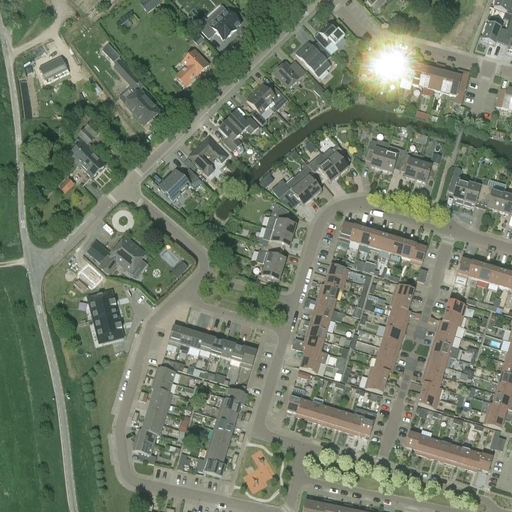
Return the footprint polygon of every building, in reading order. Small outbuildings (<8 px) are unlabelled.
[(141,0),(140,1),(142,4),(140,5),(148,16),(162,6),(157,0),(141,0)] [(511,0),(494,0),(492,6),(494,6),(493,10),(511,16),(511,0)] [(211,29),(203,20),(196,27),(209,41),(216,34),(223,42),(224,41),(225,42),(231,36),(230,35),(234,32),(235,33),(236,31),(235,30),(240,26),(229,13),(211,29)] [(129,21),(124,25),(127,29),(132,25),(129,21)] [(511,25),(510,24),(507,32),(502,45),(508,47),(507,51),(511,52),(511,25)] [(318,34),(326,42),(321,47),(324,51),(331,44),(335,47),(344,38),(333,26),(330,28),(327,25),(318,34)] [(496,43),(502,45),(507,32),(488,25),(487,27),(485,26),(483,32),(485,33),(482,42),(495,47),(496,43)] [(221,58),(215,51),(205,41),(204,42),(199,37),(192,43),(197,49),(203,43),(215,55),(210,60),(214,64),(221,58)] [(331,67),(326,63),(331,58),(324,51),(321,47),(317,43),(312,48),(308,44),(295,56),(318,79),(331,67)] [(197,79),(209,67),(194,52),(182,64),(186,68),(175,78),(185,89),(196,78),(197,79)] [(384,56),(379,76),(390,79),(397,53),(393,52),(391,58),(384,56)] [(369,78),(370,73),(379,76),(384,56),(373,53),(372,55),(365,53),(359,75),(369,78)] [(397,53),(390,79),(401,81),(406,62),(400,60),(401,54),(397,53)] [(406,62),(401,81),(412,84),(411,87),(419,58),(415,57),(413,63),(406,62)] [(419,58),(411,87),(423,90),(428,70),(421,68),(423,62),(419,61),(419,59),(419,58)] [(61,59),(39,70),(45,83),(68,73),(61,59)] [(159,114),(139,93),(144,89),(139,84),(140,83),(131,74),(132,73),(122,61),(113,70),(132,91),(133,90),(137,94),(135,95),(129,88),(118,99),(145,127),(159,114)] [(288,91),(300,80),(305,75),(294,64),(290,69),(285,64),(273,76),(288,91)] [(428,70),(423,90),(434,92),(440,67),(436,65),(434,71),(428,70)] [(440,67),(434,92),(445,95),(450,76),(443,74),(445,68),(440,67)] [(456,77),(450,76),(445,95),(456,98),(454,104),(460,105),(469,74),(458,71),(456,77)] [(341,82),(349,85),(352,79),(344,76),(341,82)] [(275,115),(287,102),(278,93),(274,97),(263,86),(255,95),(269,109),(275,115)] [(501,110),(511,112),(511,91),(506,90),(506,92),(500,91),(495,108),(501,110)] [(267,123),(260,117),(269,109),(255,95),(246,103),(257,114),(253,118),(262,127),(267,123)] [(241,136),(246,131),(251,137),(259,129),(249,119),(249,120),(242,120),(235,114),(227,122),(241,136)] [(242,148),(240,147),(241,146),(236,141),(241,136),(227,122),(218,130),(228,140),(224,144),(233,154),(234,152),(236,154),(238,155),(240,155),(242,154),(243,152),(243,150),(242,148)] [(84,158),(92,150),(87,146),(100,134),(91,124),(78,137),(81,139),(75,145),(77,148),(67,157),(76,166),(85,158),(84,158)] [(66,133),(62,128),(56,133),(59,138),(66,133)] [(221,165),(227,159),(208,140),(194,154),(200,160),(195,165),(208,178),(214,172),(209,168),(216,161),(221,165)] [(371,142),(370,146),(366,159),(372,161),(370,168),(381,172),(388,148),(389,145),(377,142),(377,144),(371,142)] [(311,144),(305,149),(308,152),(314,147),(311,144)] [(348,170),(343,164),(348,160),(337,147),(332,151),(330,151),(322,157),(339,177),(348,170)] [(388,148),(381,172),(392,175),(394,168),(400,169),(405,153),(388,148)] [(96,154),(92,150),(84,158),(85,158),(76,166),(80,170),(81,169),(92,180),(105,167),(94,156),(96,154)] [(405,153),(400,169),(406,171),(404,179),(415,182),(422,158),(413,155),(410,158),(407,157),(408,154),(405,153)] [(327,163),(318,170),(316,168),(312,172),(321,183),(325,179),(330,185),(339,177),(322,157),(327,163)] [(441,159),(434,157),(432,164),(438,166),(441,159)] [(432,164),(431,167),(421,164),(422,158),(415,182),(426,186),(428,178),(434,180),(438,166),(432,164)] [(192,173),(197,169),(188,160),(184,164),(192,173)] [(456,204),(463,206),(469,185),(458,182),(461,173),(460,171),(455,169),(449,190),(455,192),(453,200),(456,201),(456,204)] [(173,204),(190,187),(195,192),(203,185),(200,182),(189,171),(184,175),(181,172),(181,173),(182,173),(180,175),(176,171),(158,188),(173,204)] [(300,186),(312,200),(321,193),(316,186),(321,183),(312,172),(307,176),(309,178),(300,186)] [(268,177),(259,185),(263,190),(273,182),(268,177)] [(67,181),(59,190),(65,196),(74,187),(68,181),(68,182),(67,181)] [(475,207),(477,199),(483,200),(487,187),(489,182),(485,181),(482,181),(480,188),(469,185),(463,206),(470,208),(471,205),(475,207)] [(487,187),(483,200),(489,202),(487,210),(498,213),(506,187),(489,182),(487,187)] [(293,206),(298,202),(303,208),(312,200),(300,186),(291,193),(289,191),(284,195),(293,206)] [(511,197),(503,195),(506,187),(498,213),(509,217),(511,209),(511,197)] [(275,205),(271,219),(269,219),(266,230),(293,238),(296,227),(290,225),(288,221),(289,218),(284,217),(286,212),(278,206),(275,205)] [(354,228),(353,228),(343,225),(338,243),(349,246),(350,243),(349,243),(354,228)] [(349,243),(350,243),(360,246),(365,228),(354,225),(353,228),(354,228),(349,243)] [(368,255),(370,249),(375,232),(365,228),(360,246),(358,252),(368,255)] [(262,247),(280,253),(282,247),(289,249),(293,238),(266,230),(263,240),(260,239),(258,246),(262,247)] [(380,252),(386,235),(375,232),(370,249),(380,252)] [(386,235),(380,252),(391,256),(396,238),(386,235)] [(396,238),(391,256),(401,259),(406,241),(396,238)] [(86,254),(100,265),(103,267),(101,270),(109,276),(117,266),(130,276),(134,270),(137,272),(139,272),(143,266),(143,264),(141,262),(145,256),(125,239),(110,259),(107,256),(109,254),(95,243),(86,254)] [(416,247),(417,244),(406,241),(401,259),(411,262),(416,247)] [(256,264),(282,272),(286,261),(278,258),(280,253),(262,247),(260,253),(259,253),(256,264)] [(411,262),(410,265),(421,268),(426,250),(416,247),(411,262)] [(472,264),(471,264),(461,261),(456,278),(467,282),(468,279),(467,279),(472,264)] [(467,279),(468,279),(478,282),(483,264),(472,261),(471,264),(472,264),(467,279)] [(181,263),(176,268),(183,275),(188,270),(181,263)] [(269,287),(271,281),(279,283),(282,272),(256,264),(264,267),(261,277),(258,277),(256,283),(269,287)] [(488,285),(493,267),(483,264),(478,282),(488,285)] [(327,277),(345,283),(348,272),(330,266),(327,277)] [(99,288),(105,280),(90,267),(83,275),(99,288)] [(493,267),(488,285),(498,288),(504,270),(493,267)] [(511,272),(504,270),(498,288),(509,291),(511,280),(511,272)] [(423,285),(427,273),(420,271),(417,283),(423,285)] [(64,275),(54,296),(60,299),(70,278),(64,275)] [(342,293),(345,283),(327,277),(324,287),(339,292),(342,293)] [(75,279),(71,282),(79,291),(82,288),(75,279)] [(336,302),(339,292),(324,287),(321,286),(318,297),(336,302)] [(393,297),(410,302),(414,292),(396,286),(393,297)] [(112,293),(90,299),(93,313),(100,311),(103,320),(118,316),(112,293)] [(336,302),(318,297),(315,307),(333,313),(336,302)] [(407,313),(410,302),(393,297),(389,308),(392,309),(392,308),(407,313)] [(445,313),(463,319),(466,308),(449,302),(445,313)] [(330,323),(334,324),(337,315),(332,314),(333,313),(315,307),(312,318),(330,323)] [(392,308),(392,309),(389,319),(407,324),(410,313),(407,313),(392,308)] [(463,319),(445,313),(442,323),(457,328),(460,329),(463,319)] [(98,331),(102,345),(124,339),(118,316),(103,320),(105,329),(98,331)] [(309,328),(327,333),(330,323),(334,325),(334,324),(330,323),(312,318),(309,328)] [(386,329),(404,334),(407,324),(389,319),(386,329)] [(454,338),(457,328),(442,323),(440,322),(436,333),(454,338)] [(184,331),(183,331),(173,328),(168,346),(179,349),(179,346),(184,331)] [(184,328),(183,331),(184,331),(179,346),(189,349),(195,331),(184,328)] [(306,338),(323,344),(327,333),(309,328),(306,338)] [(401,345),(404,334),(386,329),(383,339),(401,345)] [(195,331),(189,349),(200,352),(205,335),(195,331)] [(433,343),(451,349),(454,338),(436,333),(433,343)] [(205,335),(200,352),(210,355),(216,338),(205,335)] [(220,359),(226,341),(216,338),(210,355),(220,359)] [(294,346),(298,347),(302,349),(305,350),(320,354),(323,344),(306,338),(304,345),(295,342),(294,346)] [(401,345),(383,339),(380,350),(398,355),(401,345)] [(226,341),(220,359),(231,362),(236,344),(226,341)] [(430,354),(448,359),(451,349),(433,343),(430,354)] [(246,350),(247,347),(236,344),(231,362),(241,365),(246,350)] [(256,353),(246,350),(241,365),(240,368),(251,371),(256,353)] [(302,360),(325,367),(328,356),(320,354),(305,350),(302,360)] [(377,360),(395,365),(398,355),(380,350),(377,360)] [(448,359),(430,354),(427,364),(445,369),(448,359)] [(325,367),(302,360),(299,370),(317,376),(320,366),(325,367)] [(389,375),(388,375),(391,376),(395,365),(377,360),(374,370),(371,369),(389,375)] [(424,374),(442,380),(445,369),(427,364),(424,374)] [(501,375),(511,378),(511,366),(505,365),(501,375)] [(154,380),(172,385),(175,374),(157,369),(154,380)] [(389,375),(371,369),(368,380),(385,385),(388,375),(389,375)] [(297,379),(308,382),(310,376),(303,374),(298,373),(297,377),(297,379)] [(439,390),(442,380),(424,374),(421,385),(424,386),(424,385),(439,390)] [(511,378),(501,375),(498,385),(511,389),(511,378)] [(172,385),(154,380),(151,390),(154,391),(169,395),(172,385)] [(385,385),(368,380),(364,390),(382,396),(385,385)] [(439,390),(424,385),(424,386),(421,396),(438,401),(442,390),(439,390)] [(495,396),(511,400),(511,389),(498,385),(495,396)] [(301,397),(303,392),(292,388),(290,394),(301,397)] [(151,401),(169,407),(172,396),(169,395),(154,391),(151,401)] [(241,406),(240,406),(243,407),(247,396),(229,391),(226,401),(241,406)] [(301,401),(302,401),(303,398),(291,395),(286,413),(296,416),(297,416),(301,401)] [(438,401),(421,396),(417,406),(435,412),(438,401)] [(511,404),(511,400),(495,396),(492,406),(507,411),(510,412),(511,404)] [(220,411),(237,416),(240,406),(241,406),(226,401),(223,400),(220,411)] [(148,411),(166,417),(169,407),(151,401),(148,411)] [(312,404),(302,401),(301,401),(297,416),(296,416),(296,419),(306,422),(312,404)] [(317,425),(322,407),(312,404),(306,422),(317,425)] [(504,421),(507,411),(492,406),(489,405),(486,416),(504,421)] [(322,407),(317,425),(327,428),(332,411),(322,407)] [(145,422),(162,427),(166,417),(148,411),(145,422)] [(217,421),(234,426),(237,416),(220,411),(217,421)] [(332,411),(327,428),(337,432),(343,414),(332,411)] [(343,414),(337,432),(348,435),(353,417),(343,414)] [(504,421),(486,416),(483,426),(501,432),(504,421)] [(353,417),(348,435),(358,438),(359,435),(363,420),(353,417)] [(364,417),(363,420),(359,435),(369,438),(375,420),(364,417)] [(213,431),(231,437),(234,426),(217,421),(213,431)] [(156,437),(159,438),(162,427),(145,422),(142,432),(156,437)] [(179,432),(185,434),(188,425),(181,422),(179,432)] [(153,447),(156,437),(142,432),(139,431),(136,442),(153,447)] [(231,437),(213,431),(210,442),(228,447),(231,437)] [(405,449),(415,452),(420,437),(420,438),(421,435),(410,431),(405,449)] [(415,452),(414,455),(425,458),(430,441),(420,438),(420,437),(415,452)] [(502,454),(505,442),(498,440),(495,452),(502,454)] [(435,462),(440,444),(430,441),(425,458),(435,462)] [(150,458),(153,447),(136,442),(132,452),(150,458)] [(207,452),(225,457),(228,447),(210,442),(207,452)] [(440,444),(435,462),(445,465),(451,447),(440,444)] [(456,468),(461,450),(451,447),(445,465),(456,468)] [(461,450),(456,468),(466,471),(471,453),(461,450)] [(222,468),(222,467),(225,457),(207,452),(204,463),(207,464),(207,463),(222,468)] [(471,453),(466,471),(477,474),(478,471),(477,471),(482,456),(481,456),(471,453)] [(481,456),(482,456),(477,471),(478,471),(488,474),(493,457),(482,453),(481,456)] [(207,463),(207,464),(204,474),(221,479),(225,468),(222,467),(222,468),(207,463)] [(314,511),(316,502),(315,505),(305,502),(302,511),(314,511)] [(316,502),(314,511),(325,511),(327,504),(316,502)]
